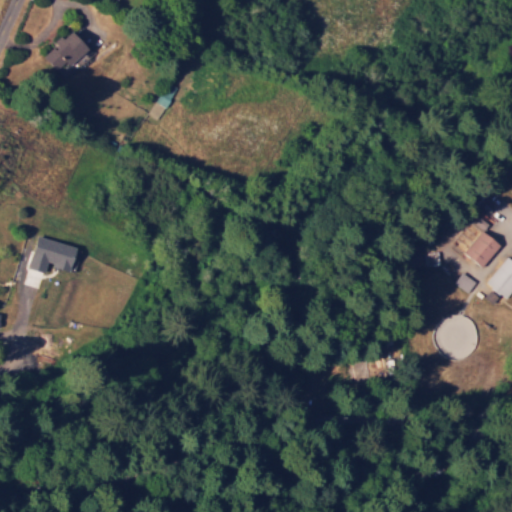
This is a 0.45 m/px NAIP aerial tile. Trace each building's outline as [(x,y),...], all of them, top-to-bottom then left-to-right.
[(42,55),(56,69),(64,61),(69,65),(88,47),(70,28),(42,55)] [(146,113),(156,119),(174,87),(164,81),(146,113)] [(462,251),(480,267),(499,244),(481,229),(462,251)] [(27,268),(44,272),(46,264),(69,270),(75,246),(36,235),(27,268)] [(505,299),(511,289),(511,260),(504,255),(484,283),(505,299)] [(452,282),(466,292),(473,281),(460,272),(452,282)] [(497,296),(489,290),(482,297),(490,304),(497,296)]
